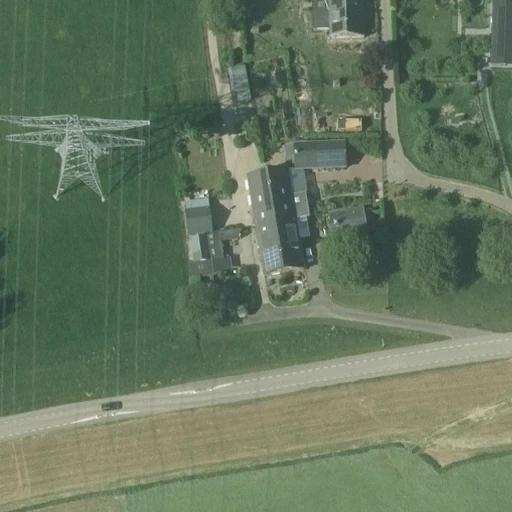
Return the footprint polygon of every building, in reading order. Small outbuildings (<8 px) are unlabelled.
[(329,0),(330,40),(363,40),(362,0),(329,0)] [(492,57),(491,67),(511,67),(511,5),(494,5),(492,57)] [(244,67),(229,70),(233,95),(236,94),(238,105),(250,103),(244,67)] [(282,114),(270,117),(271,124),(283,122),(282,114)] [(347,145),(295,148),(296,170),(348,167),(347,145)] [(296,221),(305,220),(310,219),(305,196),(307,196),(302,170),(287,172),(268,176),(276,225),(296,221)] [(256,228),(276,225),(268,176),(247,179),(256,228)] [(205,236),(213,235),(210,210),(184,213),(188,238),(205,236)] [(328,218),(333,242),(368,235),(363,212),(328,218)] [(309,239),(305,220),(296,221),(276,225),(284,274),(304,270),(299,241),(309,239)] [(264,277),(284,274),(276,225),(256,228),(264,277)] [(241,231),(213,235),(205,236),(206,238),(189,241),(193,264),(188,265),(191,289),(200,288),(199,280),(214,277),(212,263),(224,261),(221,244),(237,242),(241,231)]
